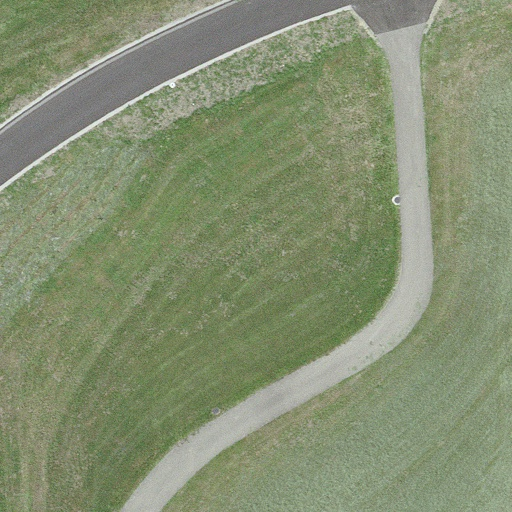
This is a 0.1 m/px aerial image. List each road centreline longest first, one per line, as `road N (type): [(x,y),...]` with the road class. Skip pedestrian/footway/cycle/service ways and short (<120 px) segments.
road 1 (track): [(394,0),(415,258),(406,307),(189,444),(129,511)]
road 2 (unclassified): [(0,166),(221,40),(341,0)]
